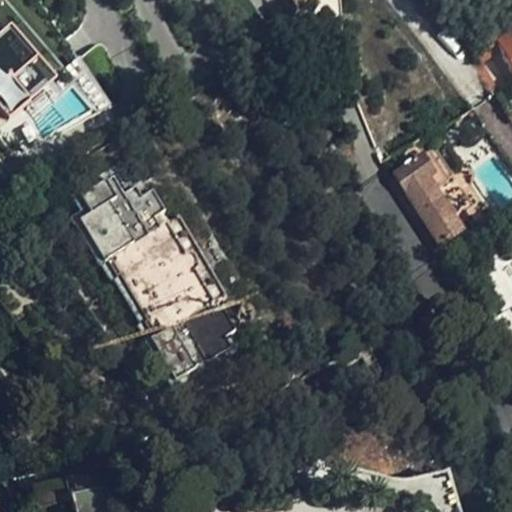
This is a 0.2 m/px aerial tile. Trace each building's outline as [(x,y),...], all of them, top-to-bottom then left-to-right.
[(0,109),(11,123),(53,88),(12,38),(10,39),(0,27),(0,109)] [(511,33),(502,39),(511,56),(511,33)] [(428,182),(434,191),(447,183),(429,153),(421,158),(434,179),(428,182)] [(461,233),(434,191),(428,182),(434,179),(421,158),(396,173),(427,226),(425,227),(438,248),(461,233)] [(210,320),(205,311),(204,310),(196,315),(150,239),(160,233),(159,232),(153,224),(142,203),(134,191),(122,198),(112,182),(78,201),(88,219),(78,226),(102,267),(107,265),(117,282),(119,281),(144,323),(142,325),(151,341),(149,343),(174,385),(186,380),(196,396),(228,376),(219,358),(229,352),(223,342),(210,320)] [(142,203),(153,224),(163,218),(151,198),(142,203)] [(204,310),(205,311),(212,307),(165,229),(159,232),(160,233),(150,239),(196,315),(204,310)] [(221,313),(210,320),(223,342),(234,336),(221,313)] [(511,359),(511,326),(506,316),(491,325),(511,359)] [(114,488),(107,462),(72,474),(73,479),(78,501),(70,503),(72,511),(114,511),(108,490),(114,488)] [(32,489),(37,510),(70,503),(78,501),(73,479),(32,489)]
